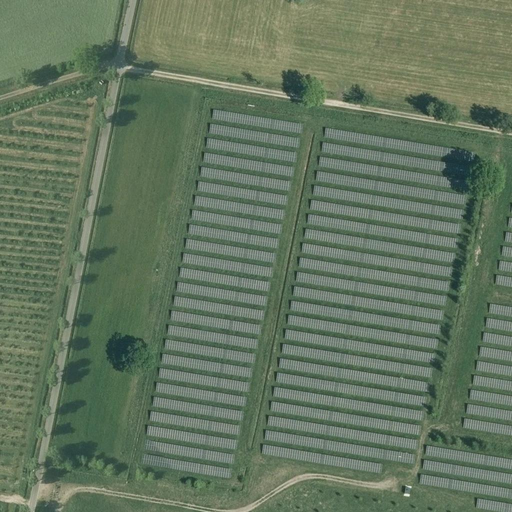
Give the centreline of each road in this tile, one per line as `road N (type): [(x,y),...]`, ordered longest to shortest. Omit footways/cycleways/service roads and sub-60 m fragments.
road 1 (track): [(0,99),(109,65),(511,133)]
road 2 (unclassified): [(30,511),(133,0)]
